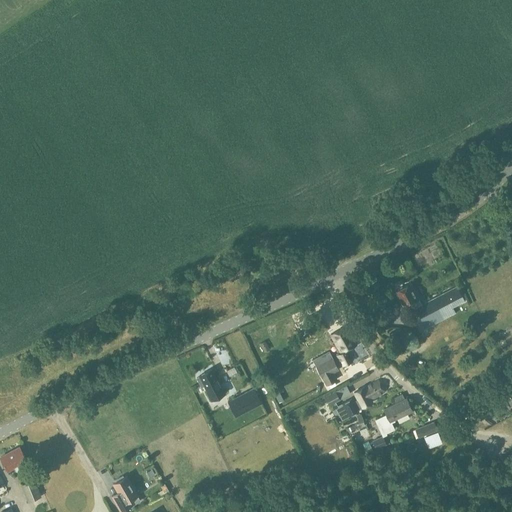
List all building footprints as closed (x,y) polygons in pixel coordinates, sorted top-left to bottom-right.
[(403,288),(397,291),(401,299),(405,306),(408,305),(411,303),(412,306),(414,310),(415,309),(420,318),(425,328),(434,324),(443,319),(440,314),(438,309),(450,303),(463,296),(460,291),(457,286),(439,295),(422,304),(419,298),(415,290),(413,292),(411,288),(410,285),(403,288)] [(270,326),(262,329),(264,337),(272,335),(270,326)] [(352,362),(346,350),(357,345),(347,326),(331,335),(341,353),(342,355),(337,358),(342,367),(352,362)] [(511,343),(498,351),(504,362),(511,357),(511,343)] [(333,358),(316,367),(322,378),(323,378),(327,385),(338,380),(334,372),(339,370),(333,358)] [(234,366),(227,370),(230,376),(237,372),(234,366)] [(206,391),(211,401),(225,393),(217,379),(220,377),(217,373),(215,375),(212,369),(200,376),(200,377),(197,379),(201,387),(204,385),(207,390),(206,391)] [(352,398),(343,403),(350,416),(359,411),(358,410),(362,408),(373,403),(371,399),(385,392),(379,380),(365,388),(365,387),(354,393),(358,400),(354,402),(352,398)] [(336,402),(351,393),(346,385),(337,391),(336,390),(325,397),(332,410),(338,407),(336,402)] [(236,398),(228,402),(232,408),(235,414),(242,411),(251,406),(260,401),(261,403),(258,396),(254,389),(245,393),(236,398)] [(382,435),(394,429),(390,422),(412,411),(406,399),(405,399),(402,394),(393,398),(396,404),(384,409),(387,415),(375,420),(382,435)] [(487,419),(505,410),(499,398),(481,407),(487,419)] [(355,416),(358,424),(364,422),(361,414),(355,416)] [(434,423),(416,431),(419,438),(437,431),(434,423)] [(348,430),(354,447),(370,441),(364,425),(348,430)] [(382,447),(378,438),(372,441),(376,449),(382,447)] [(20,447),(1,457),(8,471),(15,467),(17,471),(29,465),(27,461),(20,447)] [(116,483),(113,484),(121,496),(114,500),(122,511),(132,506),(129,501),(138,496),(127,476),(124,478),(123,476),(115,481),(116,483)] [(41,496),(35,479),(21,485),(28,502),(41,496)] [(211,487),(201,493),(204,499),(214,493),(211,487)]
